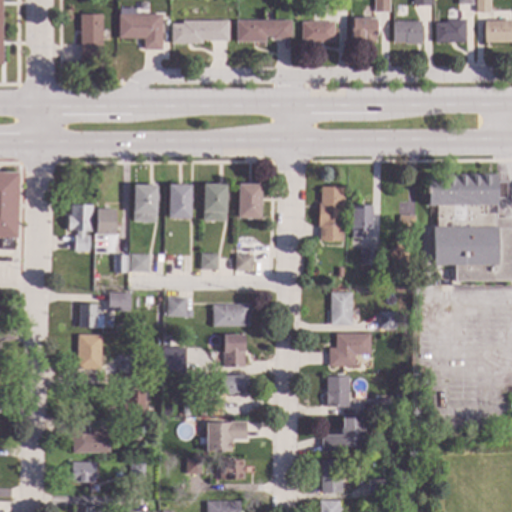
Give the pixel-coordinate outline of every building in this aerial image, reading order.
[(345,0),(345,9),(327,9),(326,0),(345,0)] [(386,0),(386,12),(372,12),(372,0),(386,0)] [(487,0),(487,12),(473,12),(473,0),(487,0)] [(133,14),(160,15),(159,50),(141,50),(141,39),(116,39),(116,14),(118,14),(118,7),(133,7),(133,14)] [(100,59),(78,59),(78,15),(100,15),(100,59)] [(375,40),(373,40),(373,41),(351,41),(351,39),(349,39),(349,18),(375,18),(375,40)] [(464,43),(433,43),(432,23),(444,23),(444,20),(463,20),(464,43)] [(226,40),(200,40),(200,44),(169,44),(169,24),(180,24),(180,21),(226,21),(226,40)] [(289,40),(270,40),(270,37),(264,37),(264,42),(234,42),(234,21),(289,21),(289,40)] [(419,44),(403,45),(403,43),(390,43),(390,21),(419,21),(419,44)] [(509,43),(482,43),(482,21),(509,21),(509,43)] [(331,42),(299,42),(299,22),(331,22),(331,42)] [(0,173),(15,174),(13,250),(0,250),(0,173)] [(496,182),(505,182),(505,200),(495,200),(495,218),(511,218),(511,229),(511,282),(454,282),(454,266),(432,266),(432,228),(435,228),(435,207),(425,207),(425,176),(496,176),(496,182)] [(259,186),(258,219),(236,218),(237,185),(259,186)] [(154,186),(153,223),(131,222),(132,186),(154,186)] [(189,186),(188,219),(166,219),(167,186),(189,186)] [(224,186),(223,222),(201,221),(202,186),(224,186)] [(341,242),(318,242),(318,228),(316,228),(317,204),(319,204),(319,188),(342,188),(341,242)] [(90,206),(90,232),(83,232),(83,236),(87,236),(87,253),(72,253),(73,236),(75,236),(75,232),(66,232),(66,217),(69,217),(69,206),(90,206)] [(369,232),(362,232),(362,239),(349,239),(350,206),(370,207),(369,232)] [(112,235),(94,235),(95,210),(113,210),(112,235)] [(413,233),(398,233),(398,217),(413,217),(413,233)] [(244,255),(235,255),(235,247),(244,248),(244,255)] [(377,248),(376,266),(357,266),(358,247),(377,248)] [(146,272),(128,272),(129,256),(133,256),(133,249),(147,249),(146,272)] [(406,269),(397,269),(397,274),(386,274),(386,249),(406,249),(406,269)] [(215,271),(198,270),(198,254),(216,255),(215,271)] [(123,273),(111,273),(112,256),(124,257),(123,273)] [(250,272),(233,272),(234,256),(235,256),(251,256),(250,272)] [(128,311),(108,310),(108,294),(128,294),(128,311)] [(349,326),(327,325),(328,294),(350,294),(349,326)] [(184,298),(183,311),(190,311),(189,318),(164,318),(165,298),(184,298)] [(94,310),(100,311),(100,328),(77,328),(77,305),(94,305),(94,310)] [(248,308),(247,326),(210,325),(211,307),(248,308)] [(394,330),(377,330),(377,313),(394,314),(394,330)] [(368,356),(360,356),(360,366),(353,366),(353,368),(326,367),(326,349),(333,349),(334,334),(369,335),(368,356)] [(242,368),(221,368),(221,335),(242,335),(242,368)] [(99,337),(98,370),(75,369),(76,336),(99,337)] [(182,349),(182,373),(161,372),(162,349),(182,349)] [(133,374),(116,373),(117,357),(134,357),(133,374)] [(241,377),(241,394),(218,394),(218,390),(213,390),(214,376),(241,377)] [(139,387),(122,387),(122,377),(139,378),(139,387)] [(346,408),(324,407),(325,378),(347,379),(346,408)] [(143,392),(142,408),(145,408),(144,412),(141,412),(141,417),(124,417),(124,409),(122,409),(122,405),(124,405),(124,392),(143,392)] [(391,408),(397,408),(397,413),(374,413),(374,399),(391,400),(391,408)] [(393,426),(385,426),(385,418),(393,418),(393,426)] [(359,428),(362,428),(362,437),(360,437),(359,448),(345,448),(344,452),(320,452),(320,436),(339,436),(339,429),(341,429),(341,419),(359,420),(359,428)] [(87,432),(108,433),(108,453),(71,452),(71,444),(69,444),(69,422),(87,423),(87,432)] [(244,440),(231,440),(231,443),(228,443),(228,451),(204,451),(204,423),(229,423),(229,422),(244,422),(244,440)] [(199,475),(184,474),(184,460),(199,461),(199,475)] [(241,462),(241,468),(243,468),(243,473),(242,473),(242,480),(217,479),(218,471),(221,472),(221,461),(241,462)] [(339,493),(319,493),(319,461),(340,461),(339,493)] [(93,463),(92,483),(65,482),(65,474),(70,474),(70,463),(93,463)] [(142,479),(127,479),(128,464),(142,464),(142,479)] [(382,498),(367,498),(366,480),(382,480),(382,498)] [(338,511),(317,511),(318,502),(338,503),(338,511)] [(238,504),(238,511),(204,511),(205,503),(238,504)]
